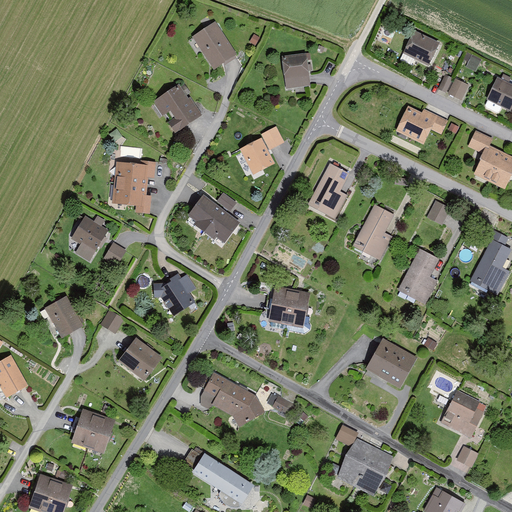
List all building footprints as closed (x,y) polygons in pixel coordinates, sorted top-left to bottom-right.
[(236,52),(215,20),(192,36),(213,68),(236,52)] [(414,29),(403,52),(428,64),(439,41),(414,29)] [(255,36),(250,44),(257,47),(261,39),(255,36)] [(477,70),(482,57),(466,51),(461,64),(477,70)] [(307,53),(283,55),(286,88),(310,86),(307,53)] [(439,89),(446,92),(453,77),(446,74),(439,89)] [(511,106),(511,82),(497,76),(486,98),(510,109),(511,106)] [(462,100),(469,84),(454,77),(447,93),(462,100)] [(180,82),(153,100),(175,132),(202,113),(180,82)] [(421,110),(408,104),(395,130),(423,143),(430,129),(441,134),(448,120),(423,108),(421,110)] [(277,129),(263,136),(271,151),(285,144),(277,129)] [(511,154),(490,144),(493,138),(476,130),(468,146),(482,153),(473,172),(505,188),(511,174),(511,154)] [(118,131),(110,137),(115,144),(123,139),(118,131)] [(274,161),(261,137),(240,148),(253,173),(274,161)] [(113,182),(147,185),(147,178),(154,178),(156,159),(140,158),(139,162),(115,160),(113,182)] [(349,172),(330,162),(308,204),(335,218),(348,194),(340,190),(349,172)] [(147,185),(113,182),(112,202),(136,204),(136,210),(150,212),(152,194),(146,193),(147,185)] [(237,201),(222,191),(216,201),(230,211),(237,201)] [(193,224),(204,231),(221,207),(202,194),(187,215),(195,220),(193,224)] [(454,210),(435,200),(426,217),(444,227),(454,210)] [(393,213),(374,203),(354,244),(379,257),(391,235),(384,232),(393,213)] [(240,219),(221,207),(204,231),(214,238),(217,235),(225,241),(240,219)] [(93,221),(85,216),(71,238),(80,244),(75,252),(89,261),(108,230),(101,226),(105,220),(97,215),(93,221)] [(511,248),(511,247),(490,236),(469,279),(498,293),(509,271),(502,267),(511,248)] [(126,250),(113,242),(105,256),(117,264),(126,250)] [(439,257),(418,247),(397,289),(426,303),(438,280),(430,275),(439,257)] [(173,315),(195,300),(189,292),(196,288),(187,273),(181,277),(178,272),(170,277),(172,279),(161,287),(161,282),(153,282),(154,296),(161,296),(173,315)] [(311,291),(274,284),(268,320),(304,327),(311,291)] [(44,307),(61,337),(83,324),(66,294),(44,307)] [(127,321),(110,311),(102,325),(118,336),(127,321)] [(162,356),(136,336),(118,360),(144,380),(162,356)] [(417,357),(381,338),(364,369),(399,389),(417,357)] [(10,354),(0,360),(0,385),(6,397),(28,384),(10,354)] [(232,414),(238,426),(265,411),(256,392),(215,369),(201,395),(232,414)] [(470,437),(486,405),(457,390),(441,422),(470,437)] [(294,403),(279,395),(272,406),(287,415),(294,403)] [(91,410),(82,407),(71,442),(104,453),(116,419),(106,415),(91,410)] [(352,444),(357,429),(340,424),(335,438),(352,444)] [(393,456),(357,437),(347,456),(337,476),(373,495),(383,475),(393,456)] [(479,452),(464,445),(457,459),(472,467),(479,452)] [(255,482),(204,451),(191,472),(220,489),(218,492),(220,497),(225,502),(232,504),(236,503),(239,500),(243,503),(255,482)] [(49,476),(39,473),(28,507),(44,511),(63,511),(73,484),(65,481),(49,476)] [(461,511),(466,502),(437,486),(424,510),(427,511),(456,511),(458,510),(461,511)]
